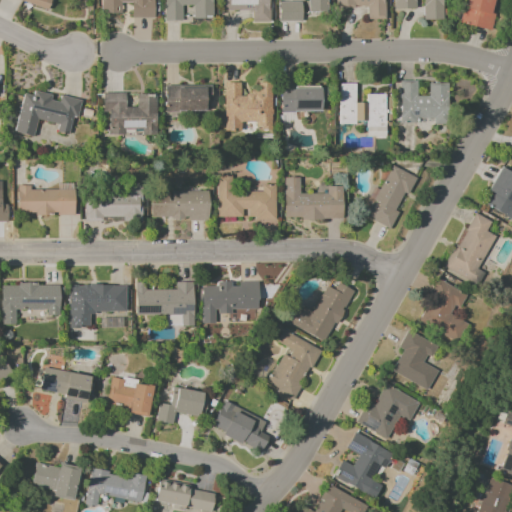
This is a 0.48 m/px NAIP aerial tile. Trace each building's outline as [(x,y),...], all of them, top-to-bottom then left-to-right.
[(16,0),(47,9),(49,0),(16,0)] [(100,0),(100,13),(120,14),(120,3),(131,3),(131,18),(153,18),(152,0),(100,0)] [(210,0),(163,0),(163,21),(181,21),(181,6),(191,6),(191,19),(211,19),(210,0)] [(267,22),(267,0),(219,0),(220,10),(251,10),(251,22),(267,22)] [(306,0),(307,12),(327,12),(326,0),(306,0)] [(392,0),(393,8),(414,8),(414,0),(421,0),(422,20),(442,20),(441,0),(392,0)] [(464,0),(459,23),(489,30),(493,11),(489,11),(491,0),(464,0)] [(300,2),(278,2),(277,21),(300,21),(300,2)] [(445,83),(427,83),(427,96),(415,96),(415,81),(399,81),(399,123),(415,123),(415,118),(431,118),(431,125),(446,125),(445,83)] [(223,131),(240,131),(240,122),(257,122),(257,130),(270,130),(269,83),(256,83),(257,93),(238,93),(238,82),(222,83),(223,131)] [(338,123),(365,123),(365,137),(384,137),(384,94),(365,94),(365,102),(354,102),(354,83),(338,83),(338,123)] [(164,86),(164,112),(209,111),(209,86),(164,86)] [(319,112),(319,102),(326,102),(325,86),(279,87),(279,112),(319,112)] [(14,133),(32,137),(36,120),(57,124),(56,132),(67,134),(71,116),(76,117),(79,100),(59,95),(57,102),(49,100),(50,95),(32,91),(31,95),(22,94),(14,133)] [(154,94),(135,94),(136,108),(123,108),(123,93),(101,93),(102,112),(108,112),(108,135),(126,135),(126,131),(141,131),(141,136),(155,136),(154,94)] [(412,176),(387,165),(378,185),(373,183),(363,206),(367,208),(363,217),(389,228),(412,176)] [(480,203),(511,220),(511,176),(499,169),(480,203)] [(216,217),(244,217),(244,219),(274,219),(274,184),(260,184),(260,191),(236,191),(236,176),(216,176),(216,217)] [(283,219),(341,219),(341,186),(325,186),(325,194),(298,194),(298,178),(283,178),(283,219)] [(140,219),(140,184),(125,184),(125,194),(83,194),(83,221),(101,221),(101,219),(140,219)] [(16,214),(73,215),(73,190),(29,190),(29,186),(16,186),(16,214)] [(148,192),(149,220),(207,218),(206,190),(148,192)] [(445,269),(472,281),(494,235),(485,231),(490,221),(471,213),(445,269)] [(200,287),(200,324),(214,324),(214,314),(230,314),(230,310),(256,310),(256,283),(229,283),(229,281),(216,282),(216,287),(200,287)] [(459,338),(464,320),(455,317),(463,292),(432,281),(418,325),(459,338)] [(134,314),(180,315),(180,326),(191,326),(192,282),(174,282),(174,290),(144,290),(144,283),(134,283),(134,314)] [(290,325),(324,342),(351,290),(336,282),(333,290),(324,285),(311,311),(299,306),(290,325)] [(0,306),(0,325),(14,324),(14,310),(45,309),(45,315),(58,315),(58,284),(0,284),(0,306)] [(123,312),(123,285),(67,285),(68,327),(88,327),(88,312),(123,312)] [(318,350),(281,330),(275,342),(286,348),(267,383),(276,388),(274,392),(291,401),(318,350)] [(427,389),(436,370),(424,365),(434,344),(405,330),(397,348),(401,349),(390,372),(427,389)] [(84,400),(89,377),(43,367),(38,390),(84,400)] [(145,417),(151,385),(109,378),(105,403),(124,407),(123,413),(145,417)] [(354,423),(385,439),(396,416),(408,422),(418,401),(383,384),(373,404),(365,400),(354,423)] [(158,403),(154,421),(171,424),(173,412),(200,417),(204,393),(171,387),(168,405),(158,403)] [(266,436),(258,433),(264,421),(221,401),(209,429),(260,451),(266,436)] [(331,477),(365,494),(378,468),(382,470),(391,452),(352,433),(344,449),(357,455),(351,466),(340,460),(331,477)] [(30,486),(52,490),(51,496),(71,500),(78,467),(58,464),(58,467),(35,463),(30,486)] [(83,504),(95,507),(97,495),(139,502),(143,478),(89,469),(83,504)] [(475,511),(504,511),(511,493),(511,487),(488,478),(475,511)] [(192,484),(157,479),(153,503),(210,511),(213,493),(191,490),(192,484)] [(295,511),(336,511),(338,509),(343,511),(362,511),(366,504),(325,486),(313,511),(312,511),(299,506),(295,511)]
